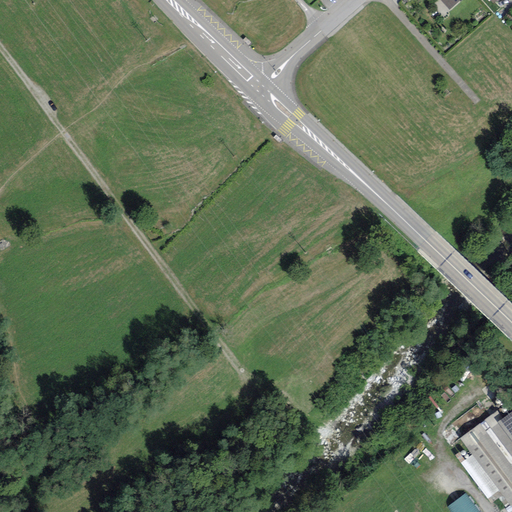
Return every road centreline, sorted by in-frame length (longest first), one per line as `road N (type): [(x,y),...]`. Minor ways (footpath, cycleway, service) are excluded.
road 1 (track): [(0,50),(268,413)]
road 2 (secondary): [(511,322),(260,90)]
road 3 (residential): [(383,0),(474,101)]
road 4 (secondary): [(260,90),(168,0)]
